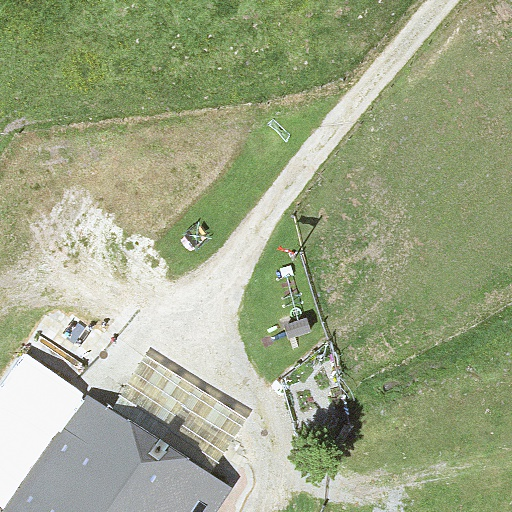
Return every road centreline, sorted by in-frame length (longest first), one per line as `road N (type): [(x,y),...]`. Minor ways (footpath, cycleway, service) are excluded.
road 1 (track): [(195,338),(282,189),(448,0)]
road 2 (track): [(195,338),(259,404),(283,456),(324,483),(374,486),(511,455)]
